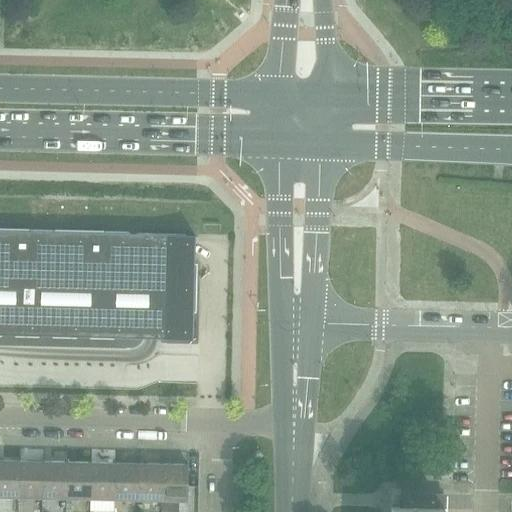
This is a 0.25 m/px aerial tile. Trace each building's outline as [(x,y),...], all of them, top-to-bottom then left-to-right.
[(0,334),(1,335),(1,336),(14,336),(14,335),(38,336),(52,337),(52,336),(76,337),(77,337),(89,338),(89,337),(113,337),(113,338),(127,339),(127,338),(151,338),(177,339),(177,338),(177,311),(195,312),(195,311),(196,264),(191,263),(191,252),(191,237),(194,237),(194,235),(129,233),(129,232),(104,232),(104,233),(54,231),(29,230),(29,231),(0,230),(0,334)] [(422,439),(437,439),(437,427),(423,427),(422,439)] [(0,497),(17,498),(18,460),(0,460),(0,497)] [(17,498),(41,499),(42,461),(18,460),(17,498)] [(41,499),(65,499),(66,462),(42,461),(41,499)] [(65,499),(89,500),(90,462),(66,462),(65,499)] [(89,500),(113,500),(114,463),(90,462),(89,500)] [(113,500),(137,501),(138,463),(114,463),(113,500)] [(137,501),(162,501),(163,464),(138,463),(137,501)] [(163,464),(162,501),(186,502),(186,485),(187,464),(163,464)] [(391,508),(391,511),(436,511),(437,509),(443,509),(443,508),(441,508),(441,496),(443,496),(443,495),(438,495),(438,496),(424,495),(400,494),(400,496),(402,496),(402,508),(390,507),(390,508),(391,508)]
